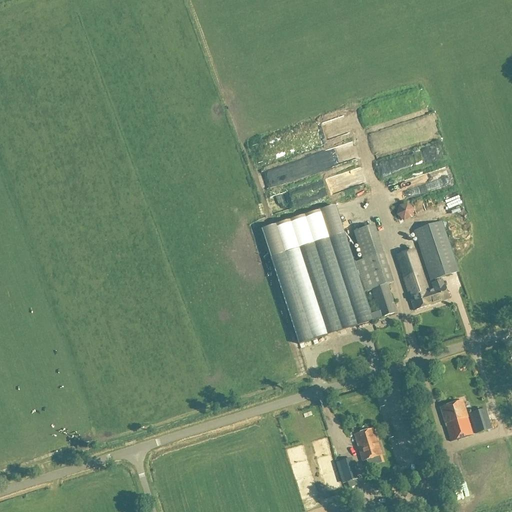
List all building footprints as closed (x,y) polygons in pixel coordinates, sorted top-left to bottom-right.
[(388,158),(381,161),(385,169),(391,166),(388,158)] [(403,221),(417,212),(410,202),(396,210),(403,221)] [(420,215),(427,212),(424,205),(417,208),(420,215)] [(305,219),(285,223),(288,236),(307,233),(305,219)] [(441,223),(413,232),(430,282),(458,273),(441,223)] [(358,263),(353,264),(344,236),(317,245),(271,260),(299,345),(344,330),(396,314),(387,286),(393,284),(375,227),(354,233),(363,261),(358,263)] [(432,307),(427,292),(413,251),(395,257),(414,312),(432,307)] [(427,292),(432,307),(433,306),(449,301),(444,288),(442,282),(431,285),(433,291),(427,292)] [(501,399),(509,399),(509,388),(500,389),(501,399)] [(463,402),(440,409),(450,442),(472,435),(467,419),(468,419),(463,402)] [(486,410),(469,415),(475,435),(491,430),(486,410)] [(373,429),(354,435),(362,462),(381,457),(373,429)] [(506,438),(481,445),(488,471),(507,465),(503,451),(509,449),(506,438)] [(416,460),(419,472),(430,470),(427,457),(416,460)] [(357,487),(355,481),(358,480),(352,459),(338,463),(345,484),(346,483),(348,489),(357,487)] [(368,511),(361,490),(352,493),(357,511),(368,511)]
